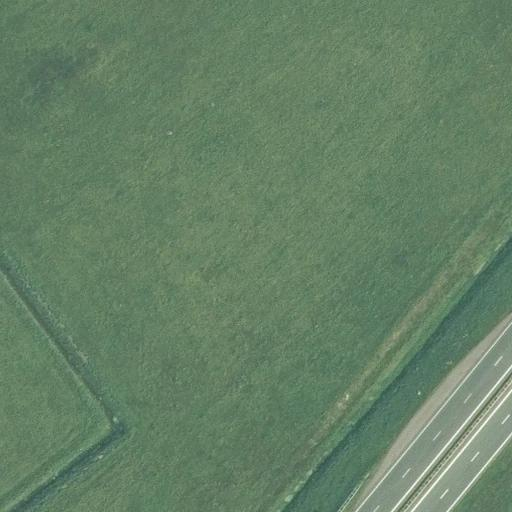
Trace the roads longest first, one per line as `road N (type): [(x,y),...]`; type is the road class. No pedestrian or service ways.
road 1 (trunk): [(511,343),(374,511)]
road 2 (trunk): [(429,511),(511,410)]
